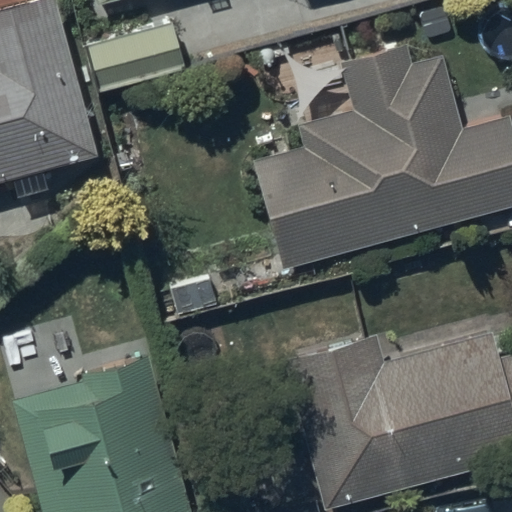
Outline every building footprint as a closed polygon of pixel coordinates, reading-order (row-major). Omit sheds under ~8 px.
[(0,0),(0,169),(10,167),(15,187),(46,178),(40,158),(94,143),(55,0),(0,0)] [(171,10),(82,36),(96,81),(184,56),(171,10)] [(302,136),(251,150),(280,258),(511,195),(511,125),(507,105),(459,118),(440,46),(408,55),(402,35),(339,52),(352,100),(296,115),(302,136)] [(376,322),(281,347),(322,500),(511,449),(511,341),(495,346),(489,323),(383,352),(376,322)] [(82,369),(9,389),(41,511),(191,511),(145,343),(80,361),(82,369)]
